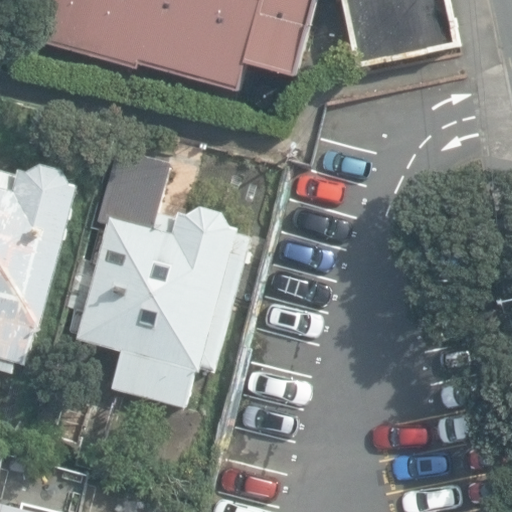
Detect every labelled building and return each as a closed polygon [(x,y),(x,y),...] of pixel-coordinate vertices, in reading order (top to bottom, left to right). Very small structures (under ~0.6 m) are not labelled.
[(143,67),(243,95),(252,65),(298,78),(306,52),(316,0),(49,0),(38,43),(142,72),(143,67)] [(347,0),(362,67),(462,46),(451,0),(347,0)] [(186,407),(192,409),(203,366),(218,370),(253,238),(240,234),(241,229),(232,227),(225,214),(203,209),(189,221),(161,214),(173,170),(119,156),(102,220),(110,222),(99,262),(84,258),(70,309),(86,313),(79,340),(106,348),(99,374),(116,379),(114,388),(186,407)] [(0,369),(15,374),(18,363),(29,365),(39,328),(43,329),(81,187),(75,184),(66,172),(44,166),(29,178),(0,170),(0,369)] [(49,437),(83,448),(97,404),(64,394),(49,437)] [(27,509),(11,506),(9,511),(64,511),(28,503),(27,509)]
